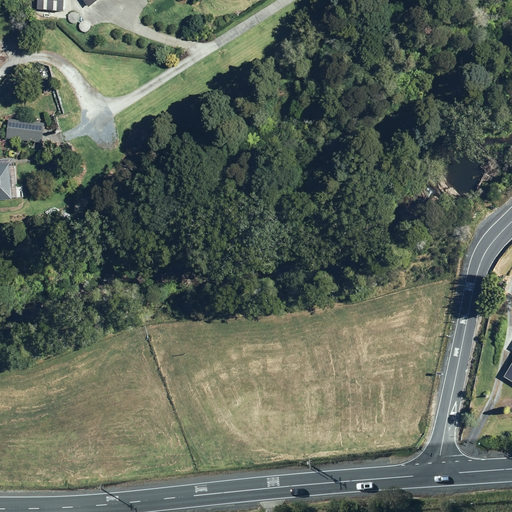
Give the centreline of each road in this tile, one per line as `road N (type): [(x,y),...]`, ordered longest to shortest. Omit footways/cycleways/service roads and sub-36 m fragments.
road 1 (secondary): [(0,508),(445,473)]
road 2 (residential): [(445,473),(443,440),(474,285),(485,254),(511,221)]
